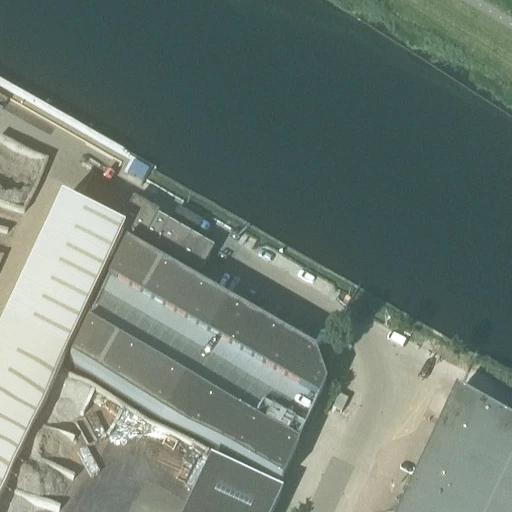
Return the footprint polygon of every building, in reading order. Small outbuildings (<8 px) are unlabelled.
[(58,207),(0,332),(0,497),(121,237),(58,207)] [(134,207),(120,232),(199,277),(213,253),(134,207)] [(280,488),(323,391),(312,358),(123,249),(68,365),(280,488)] [(511,511),(511,422),(459,392),(402,511),(511,511)] [(338,398),(332,411),(340,415),(345,405),(347,402),(343,400),(338,398)] [(273,511),(280,498),(207,464),(184,511),(273,511)]
